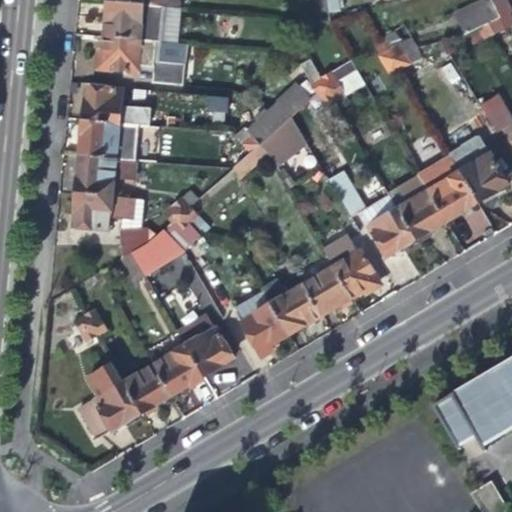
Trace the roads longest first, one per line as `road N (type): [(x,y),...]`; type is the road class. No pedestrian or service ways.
road 1 (residential): [(511,270),(100,511)]
road 2 (secondary): [(11,0),(0,127)]
